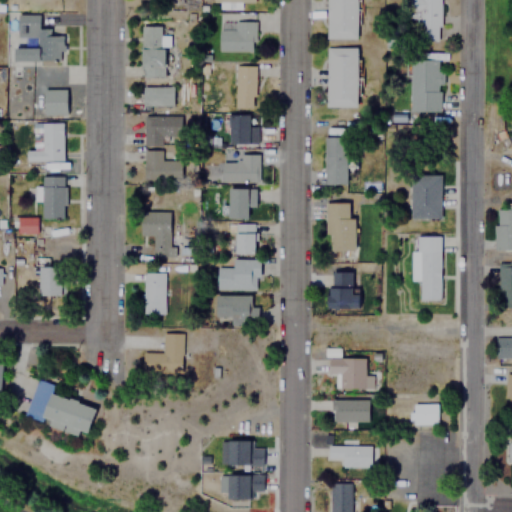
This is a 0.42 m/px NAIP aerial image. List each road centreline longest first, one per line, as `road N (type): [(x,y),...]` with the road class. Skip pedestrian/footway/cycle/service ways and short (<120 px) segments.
road 1 (residential): [(287,0),(290,511)]
road 2 (residential): [(465,0),(471,508)]
road 3 (residential): [(101,333),(95,0)]
road 4 (residential): [(288,328),(465,328)]
